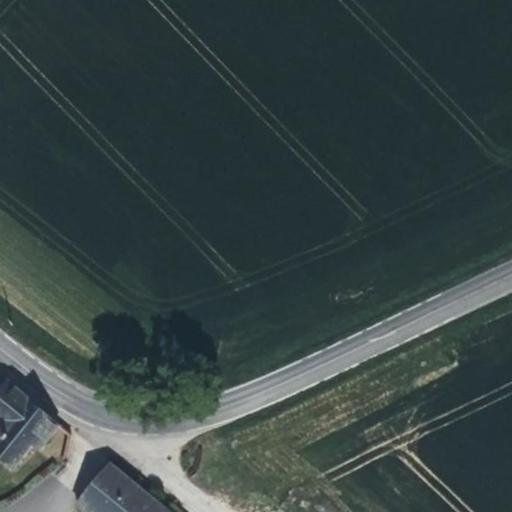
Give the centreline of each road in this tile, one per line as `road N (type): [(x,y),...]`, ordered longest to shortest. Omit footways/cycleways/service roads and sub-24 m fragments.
road 1 (tertiary): [(124,414),(229,404),(511,276)]
road 2 (unknown): [(0,505),(124,414)]
road 3 (tertiary): [(0,348),(72,399),(124,414)]
road 4 (unclassified): [(124,414),(181,492),(207,511)]
